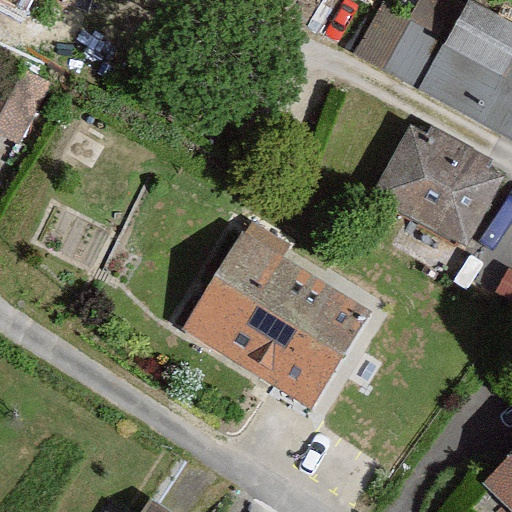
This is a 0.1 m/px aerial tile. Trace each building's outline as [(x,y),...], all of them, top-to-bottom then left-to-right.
[(16,0),(0,0),(0,2),(13,8),(16,0)] [(416,0),(405,23),(379,11),(350,69),(511,149),(511,41),(429,0),(416,0)] [(0,136),(22,147),(50,85),(0,62),(0,136)] [(462,260),(501,178),(395,129),(357,211),(462,260)] [(370,309),(244,230),(180,331),(306,410),(370,309)] [(511,511),(511,457),(484,486),(510,511),(511,511)] [(168,511),(152,501),(144,511),(168,511)]
